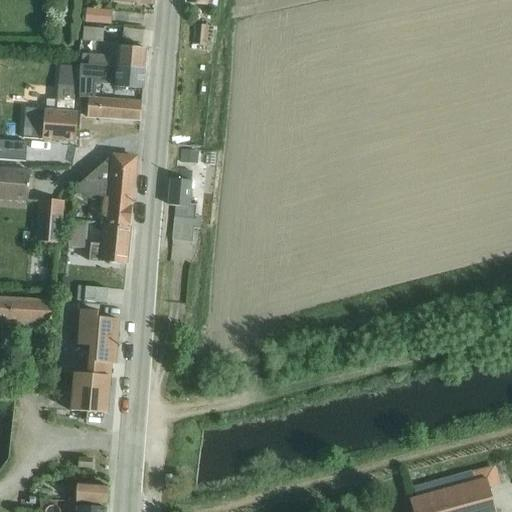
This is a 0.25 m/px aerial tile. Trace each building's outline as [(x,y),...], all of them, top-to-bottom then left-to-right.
[(83,10),(82,22),(86,22),(85,24),(111,26),(113,11),(87,8),(87,10),(83,10)] [(194,24),(192,44),(207,46),(209,26),(194,24)] [(84,28),(82,41),(103,43),(104,29),(84,28)] [(82,54),(82,65),(144,70),(146,50),(110,47),(109,56),(82,54)] [(46,100),(46,109),(73,112),(77,67),(60,65),(57,101),(46,100)] [(144,70),(82,65),(79,65),(79,97),(90,98),(90,81),(96,81),(96,76),(115,77),(114,87),(143,90),(144,70)] [(90,98),(79,97),(79,131),(90,132),(91,118),(88,117),(90,98)] [(142,102),(90,98),(88,117),(91,118),(140,122),(142,102)] [(73,112),(46,109),(26,109),(24,138),(75,142),(77,113),(73,112)] [(0,140),(0,160),(26,162),(27,143),(0,140)] [(178,149),(177,161),(193,162),(194,150),(178,149)] [(103,226),(130,228),(136,171),(133,171),(135,158),(112,156),(78,186),(77,195),(104,198),(101,225),(103,226)] [(0,199),(27,202),(30,172),(0,169),(0,199)] [(172,170),(169,206),(175,206),(172,241),(193,243),(194,229),(200,230),(201,216),(196,216),(197,205),(190,205),(193,171),(172,170)] [(39,199),(36,241),(61,244),(65,201),(39,199)] [(70,222),(68,248),(86,249),(88,224),(70,222)] [(130,228),(103,226),(102,245),(91,244),(89,262),(126,265),(130,228)] [(86,288),(85,302),(107,304),(108,289),(86,288)] [(0,297),(0,329),(51,333),(53,300),(0,297)] [(88,362),(111,365),(115,365),(119,320),(97,319),(98,312),(72,310),(70,338),(78,339),(77,346),(89,347),(88,362)] [(111,365),(88,362),(87,375),(73,374),(70,412),(87,413),(104,415),(107,415),(111,365)] [(91,460),(79,459),(78,468),(91,468),(91,460)] [(412,511),(496,511),(490,487),(500,484),(498,478),(506,476),(502,464),(472,472),(475,481),(409,499),(412,511)] [(77,485),(76,503),(106,505),(107,487),(77,485)] [(41,489),(40,497),(49,497),(50,489),(41,489)] [(43,502),(42,511),(62,511),(63,503),(43,502)]
